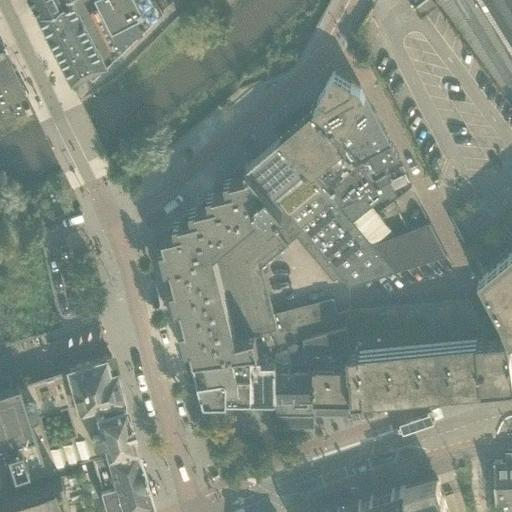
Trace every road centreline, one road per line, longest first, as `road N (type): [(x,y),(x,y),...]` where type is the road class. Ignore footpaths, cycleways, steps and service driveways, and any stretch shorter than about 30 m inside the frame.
road 1 (residential): [(192,511),(115,232),(293,86),(327,49),(353,0)]
road 2 (unclassified): [(511,405),(324,469),(231,511)]
